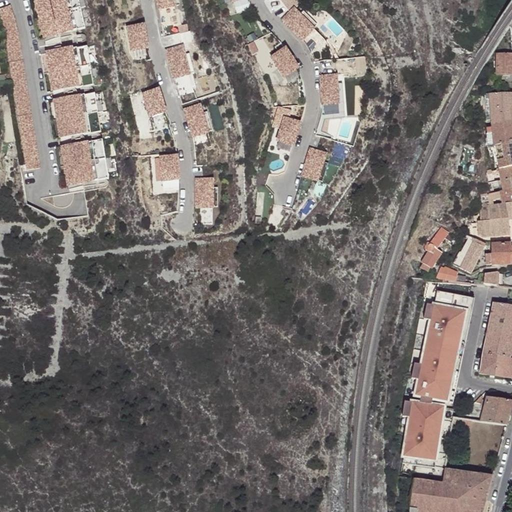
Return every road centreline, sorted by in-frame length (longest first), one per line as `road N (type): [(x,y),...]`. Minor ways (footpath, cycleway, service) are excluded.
road 1 (residential): [(184,220),(184,149),(147,0)]
road 2 (residential): [(287,186),(311,116),(309,79),(256,0)]
road 3 (residential): [(44,183),(14,0)]
